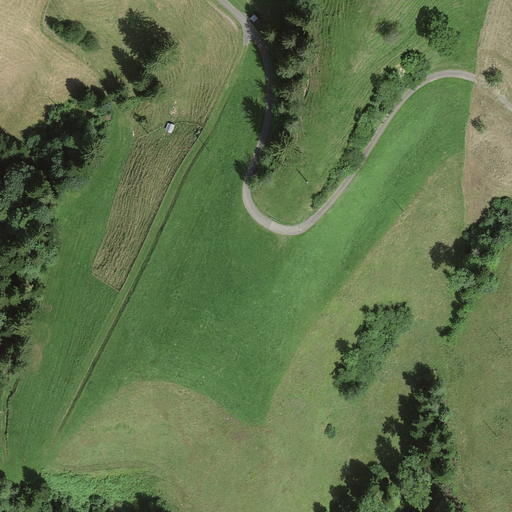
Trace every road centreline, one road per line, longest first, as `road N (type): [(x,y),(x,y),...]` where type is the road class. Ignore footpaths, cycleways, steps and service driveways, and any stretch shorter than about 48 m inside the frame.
road 1 (track): [(248,25),(223,100),(45,448),(72,467),(157,465),(188,511)]
road 2 (track): [(511,108),(476,78),(428,78),(390,113),(311,220),(290,230),(270,224),(245,193),(268,117),(267,62),(255,34),(221,0)]
